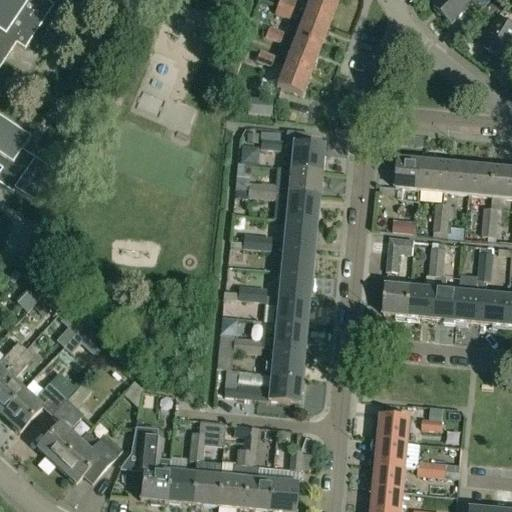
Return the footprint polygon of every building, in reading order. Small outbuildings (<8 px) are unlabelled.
[(0,120),(0,70),(16,46),(24,52),(53,8),(45,3),(46,0),(0,0),(0,171),(1,172),(0,174),(0,187),(12,196),(14,193),(40,210),(60,179),(21,153),(29,141),(0,120)] [(295,4),(284,0),(280,0),(277,7),(292,13),(295,4)] [(329,27),(338,3),(330,0),(310,0),(303,17),(329,27)] [(442,0),(433,9),(451,27),(478,0),(442,0)] [(487,0),(478,0),(472,7),(479,15),(491,3),(487,0)] [(507,4),(503,0),(500,0),(491,9),(496,14),(507,4)] [(289,22),(292,13),(277,7),(274,16),(289,22)] [(480,50),(502,64),(511,48),(511,16),(505,12),(499,23),(498,22),(480,50)] [(320,51),(329,27),(303,17),(294,41),(320,51)] [(274,20),(271,32),(288,37),(291,25),(274,20)] [(279,46),(283,37),(268,31),(265,40),(279,46)] [(294,41),(285,65),(310,75),(320,51),(294,41)] [(270,69),(274,60),(259,54),(255,63),(270,69)] [(301,99),(310,75),(285,65),(275,89),(301,99)] [(169,101),(174,88),(154,81),(149,94),(169,101)] [(248,103),(247,117),(269,119),(271,105),(248,103)] [(281,145),(261,143),(260,153),(280,155),(281,145)] [(321,175),(323,149),(293,146),(290,172),(321,175)] [(422,165),(398,163),(395,192),(420,194),(422,165)] [(420,194),(444,197),(447,167),(422,165),(420,194)] [(471,169),(447,167),(444,197),(468,199),(471,169)] [(495,172),(471,169),(468,199),(493,201),(495,172)] [(290,172),(288,191),(288,198),(318,201),(321,175),(290,172)] [(511,173),(495,172),(493,201),(511,203),(511,173)] [(236,180),(235,192),(248,194),(248,188),(249,181),(243,181),(236,180)] [(276,191),(275,191),(248,188),(248,194),(276,197),(276,191)] [(248,194),(235,192),(234,202),(247,203),(247,200),(248,194)] [(275,203),(276,197),(248,194),(247,200),(275,203)] [(288,198),(287,205),(285,224),(316,227),(318,201),(288,198)] [(448,223),(450,210),(436,208),(435,222),(448,223)] [(497,228),(498,214),(486,213),(484,227),(497,228)] [(447,237),(448,223),(435,222),(434,236),(447,237)] [(313,253),(316,227),(285,224),(283,250),(313,253)] [(404,237),(416,238),(417,226),(405,225),(404,237)] [(495,242),(497,228),(484,227),(483,241),(495,242)] [(259,240),(244,239),(242,253),(254,254),(255,247),(258,247),(259,240)] [(258,247),(255,247),(254,254),(270,255),(271,242),(259,240),(258,247)] [(387,276),(397,277),(398,257),(412,258),(414,245),(390,243),(387,276)] [(311,278),(313,253),(283,250),(280,275),(311,278)] [(432,252),(431,266),(444,267),(445,253),(432,252)] [(481,256),(479,271),(492,272),(493,258),(481,256)] [(442,281),(444,267),(431,266),(430,280),(442,281)] [(491,286),(492,272),(479,271),(478,285),(491,286)] [(311,278),(280,275),(278,301),(308,304),(311,278)] [(410,290),(386,288),(383,318),(407,320),(410,290)] [(432,322),(434,292),(410,290),(407,320),(432,322)] [(254,292),(239,291),(237,304),(249,305),(250,299),(253,299),(254,292)] [(265,294),(254,292),(253,299),(250,299),(249,305),(264,306),(265,300),(265,294)] [(434,292),(432,322),(456,325),(459,295),(434,292)] [(459,295),(456,325),(480,327),(483,297),(459,295)] [(505,329),(507,299),(483,297),(480,327),(505,329)] [(275,327),(306,330),(308,304),(278,301),(265,300),(264,306),(264,310),(277,311),(275,327)] [(333,313),(333,302),(315,301),(315,312),(333,313)] [(75,337),(82,329),(74,321),(66,329),(68,331),(75,337)] [(86,337),(99,344),(106,332),(92,325),(86,337)] [(273,353),(303,356),(306,330),(275,327),(262,326),(260,345),(261,345),(261,352),(273,353)] [(72,340),(62,351),(70,358),(80,347),(72,340)] [(249,344),(233,342),(233,349),(232,355),(245,356),(245,350),(248,350),(249,344)] [(261,345),(260,345),(249,344),(248,350),(245,350),(245,356),(260,358),(261,352),(261,345)] [(0,381),(4,377),(26,353),(18,346),(0,365),(0,381)] [(0,381),(0,418),(0,419),(23,394),(12,384),(33,360),(26,353),(4,377),(0,381)] [(301,382),(303,356),(273,353),(270,379),(301,382)] [(226,376),(224,400),(224,401),(268,405),(298,408),(301,382),(270,379),(269,394),(256,392),(256,394),(237,392),(239,377),(230,376),(226,376)] [(42,412),(51,420),(65,404),(48,388),(34,404),(23,394),(0,419),(20,437),(42,412)] [(82,419),(65,404),(51,420),(60,428),(37,453),(56,470),(79,446),(68,435),(82,419)] [(430,412),(429,425),(442,426),(443,413),(430,412)] [(380,420),(378,444),(408,447),(410,423),(380,420)] [(441,436),(442,426),(429,425),(422,424),(421,434),(441,436)] [(198,437),(192,437),(190,450),(197,450),(196,453),(203,454),(203,450),(222,451),(224,428),(199,426),(198,437)] [(257,432),(241,430),(239,442),(243,442),(242,454),(248,455),(248,458),(255,459),(256,443),(257,432)] [(130,458),(143,461),(142,473),(139,503),(166,506),(169,475),(170,463),(159,462),(159,461),(153,460),(155,442),(156,433),(135,431),(134,435),(130,458)] [(87,436),(79,446),(56,470),(76,488),(83,480),(91,488),(107,471),(121,455),(104,439),(98,446),(87,436)] [(378,444),(376,468),(405,471),(408,447),(378,444)] [(202,465),(203,454),(196,453),(197,450),(190,450),(189,465),(195,466),(202,467),(202,465)] [(221,466),(220,480),(217,511),(230,511),(242,511),(245,483),(248,458),(248,455),(242,454),(237,454),(236,467),(221,466)] [(291,455),(290,475),(299,476),(300,456),(291,455)] [(248,458),(245,483),(242,511),(268,511),(271,485),(257,484),(258,471),(254,470),(255,459),(248,458)] [(191,508),(217,511),(220,480),(209,479),(210,466),(202,465),(202,467),(195,466),(194,478),(191,508)] [(432,468),(418,467),(417,479),(430,481),(432,468)] [(403,496),(405,471),(376,468),(374,493),(403,496)] [(445,469),(432,468),(430,481),(444,482),(445,469)] [(166,506),(191,508),(194,478),(169,475),(166,506)] [(295,511),(298,488),(271,485),(268,511),(295,511)] [(374,493),(371,511),(401,511),(403,496),(374,493)]
